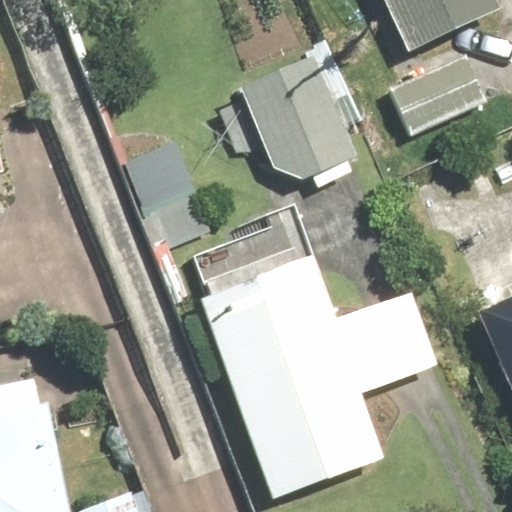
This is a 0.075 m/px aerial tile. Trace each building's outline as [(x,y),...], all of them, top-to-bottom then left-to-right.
[(511,5),(509,0),(397,0),(424,55),(511,12),(511,5)] [(321,53),(253,83),(295,176),(362,146),(321,53)] [(474,54),(388,90),(412,144),(497,108),(474,54)] [(326,255),(218,294),(290,490),(382,457),(361,400),(449,368),(421,290),(349,317),(326,255)] [(511,309),(488,320),(511,375),(511,309)] [(74,511),(54,410),(0,420),(0,511),(74,511)] [(147,511),(140,492),(91,511),(147,511)]
